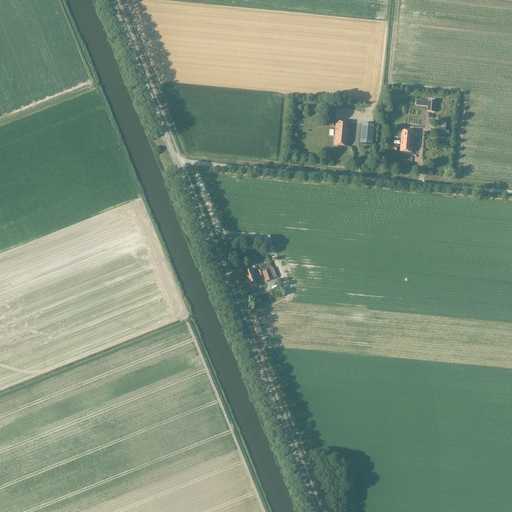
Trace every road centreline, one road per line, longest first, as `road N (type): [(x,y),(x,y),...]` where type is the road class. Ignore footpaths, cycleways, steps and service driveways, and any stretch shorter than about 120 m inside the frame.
road 1 (tertiary): [(315,511),(177,165)]
road 2 (unclassified): [(511,192),(177,165)]
road 3 (tertiary): [(177,165),(111,0)]
